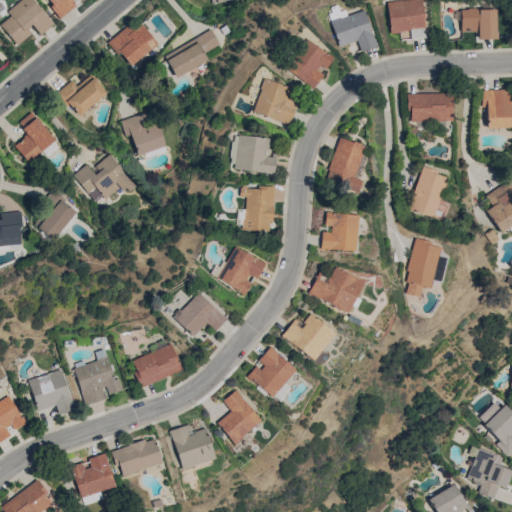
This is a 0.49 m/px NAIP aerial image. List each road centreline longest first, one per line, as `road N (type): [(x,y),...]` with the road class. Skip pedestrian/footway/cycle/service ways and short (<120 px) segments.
road 1 (residential): [(511,62),(402,66),(342,94),(305,150),(285,279),(215,372),(182,398),(37,447),(0,472)]
road 2 (residential): [(119,0),(0,104)]
